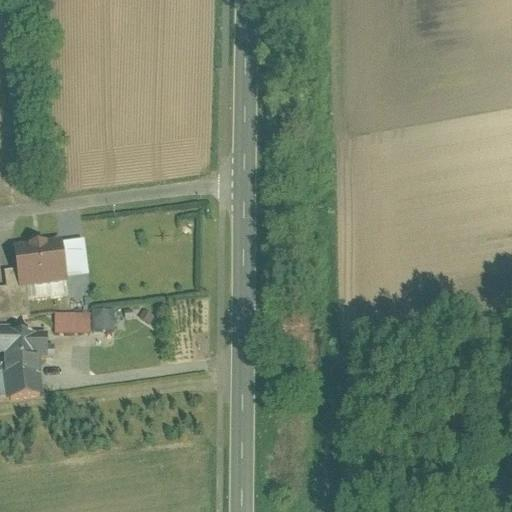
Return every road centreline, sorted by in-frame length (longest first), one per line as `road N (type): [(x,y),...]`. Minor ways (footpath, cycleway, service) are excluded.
road 1 (secondary): [(239,511),(242,190)]
road 2 (residential): [(0,219),(242,190)]
road 3 (secondary): [(242,190),(246,0)]
